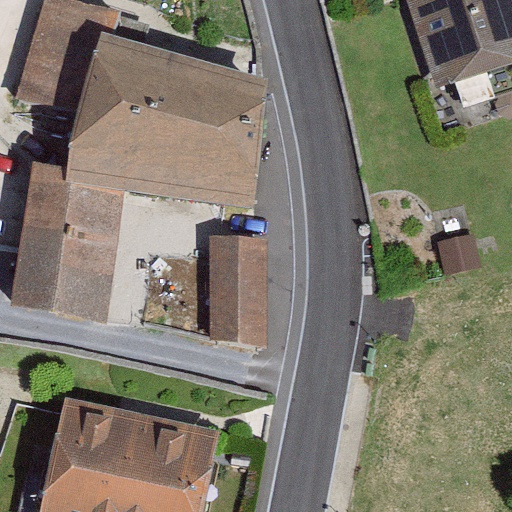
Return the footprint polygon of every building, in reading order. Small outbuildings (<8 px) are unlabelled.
[(511,0),(404,0),(435,96),(511,72),(511,0)] [(80,118),(62,185),(39,177),(15,318),(110,332),(127,206),(246,222),(259,95),(113,54),(123,24),(57,3),(27,105),(80,118)] [(264,349),(266,244),(210,242),(210,339),(264,349)] [(465,252),(432,260),(438,285),(471,278),(465,252)] [(69,411),(42,511),(206,511),(223,451),(69,411)]
